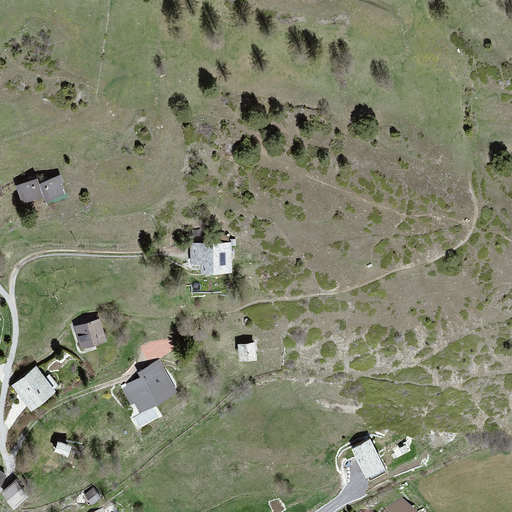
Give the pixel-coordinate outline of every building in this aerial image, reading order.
[(39,177),(21,184),(28,202),(46,195),(39,177)] [(204,260),(204,271),(236,271),(236,245),(208,245),(193,245),(193,259),(204,260)] [(101,318),(72,325),(78,349),(106,342),(101,318)] [(260,343),(244,345),(245,360),(262,358),(260,343)] [(40,367),(16,385),(36,411),(60,393),(40,367)] [(164,374),(129,393),(140,413),(176,394),(164,374)] [(59,437),(55,448),(70,453),(74,442),(59,437)] [(383,469),(369,441),(353,450),(367,477),(383,469)] [(0,470),(0,490),(9,477),(0,470)] [(7,492),(19,507),(31,497),(18,482),(7,492)] [(85,492),(93,502),(103,494),(95,484),(85,492)] [(401,499),(388,508),(389,511),(412,511),(415,510),(401,499)]
